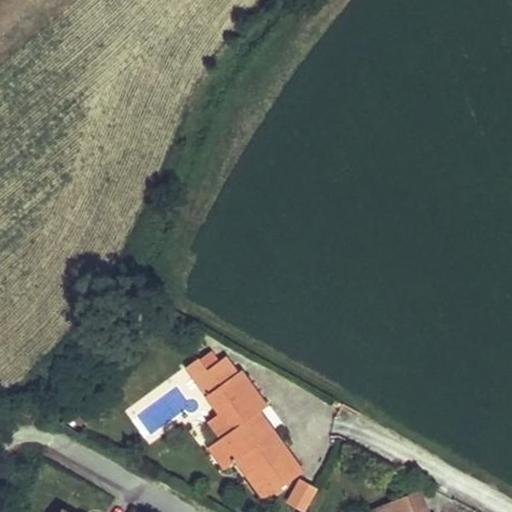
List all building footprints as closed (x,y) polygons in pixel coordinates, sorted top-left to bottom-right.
[(147,319),(159,326),(166,313),(154,306),(147,319)] [(187,366),(221,413),(234,429),(223,437),(211,446),(227,468),(239,459),(254,448),(265,464),(261,467),(278,490),(305,471),(273,428),(266,433),(253,417),(261,411),(268,406),(242,370),(238,373),(226,356),(208,369),(199,357),(187,366)] [(82,426),(90,414),(81,408),(73,419),(82,426)] [(266,433),(273,428),(261,411),(253,417),(266,433)] [(234,429),(221,413),(211,420),(223,437),(234,429)] [(254,448),(239,459),(268,498),(278,490),(261,467),(265,464),(254,448)] [(305,511),(317,489),(301,480),(289,502),(305,511)] [(428,511),(419,490),(374,508),(375,511),(428,511)]
